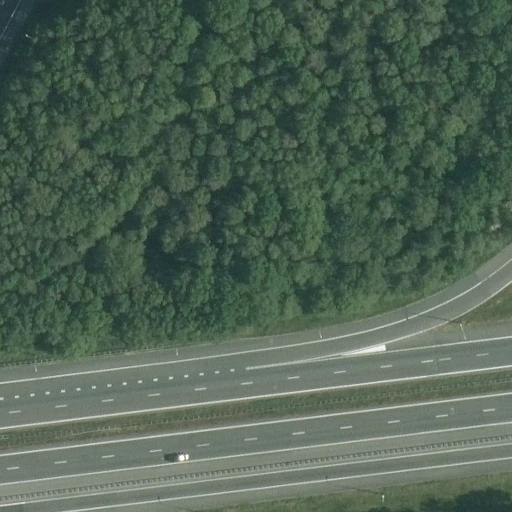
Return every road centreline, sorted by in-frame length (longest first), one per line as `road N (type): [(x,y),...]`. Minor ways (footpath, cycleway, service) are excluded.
road 1 (motorway): [(0,470),(511,408)]
road 2 (motorway): [(25,511),(511,451)]
road 3 (motorway): [(511,271),(418,325),(232,383)]
road 4 (motorway): [(511,351),(232,383)]
road 5 (motorway): [(232,383),(0,413)]
